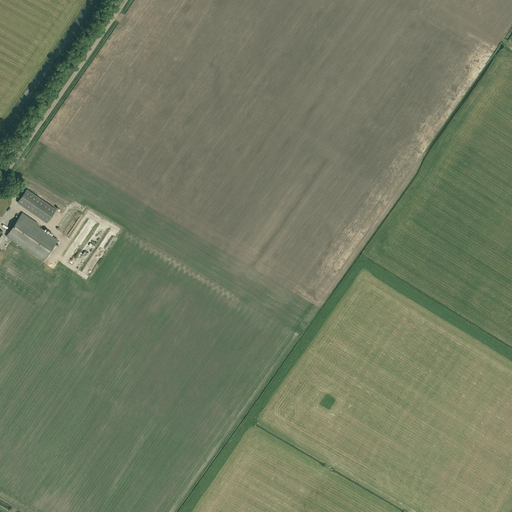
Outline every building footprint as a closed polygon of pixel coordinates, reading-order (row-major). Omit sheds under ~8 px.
[(47,223),(56,209),(27,189),(17,202),(47,223)] [(6,236),(14,241),(0,260),(0,266),(27,285),(58,240),(21,214),(6,236)] [(84,231),(89,235),(95,226),(90,223),(84,231)] [(110,234),(96,255),(102,259),(116,238),(110,234)] [(90,276),(100,260),(93,256),(87,265),(85,264),(81,270),(90,276)] [(51,264),(49,268),(56,271),(59,261),(53,259),(52,264),(51,264)]
